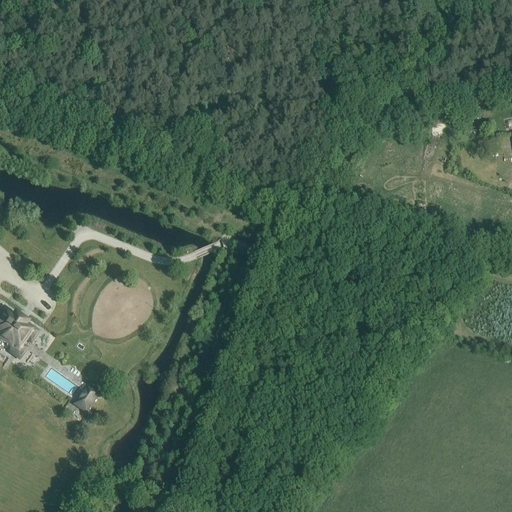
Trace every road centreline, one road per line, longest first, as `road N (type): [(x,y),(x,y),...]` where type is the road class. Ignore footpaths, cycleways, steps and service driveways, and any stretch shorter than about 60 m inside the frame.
road 1 (unclassified): [(0,95),(305,215)]
road 2 (unclassified): [(188,511),(305,215)]
road 3 (unclassified): [(482,0),(305,215)]
road 4 (track): [(511,97),(391,111)]
